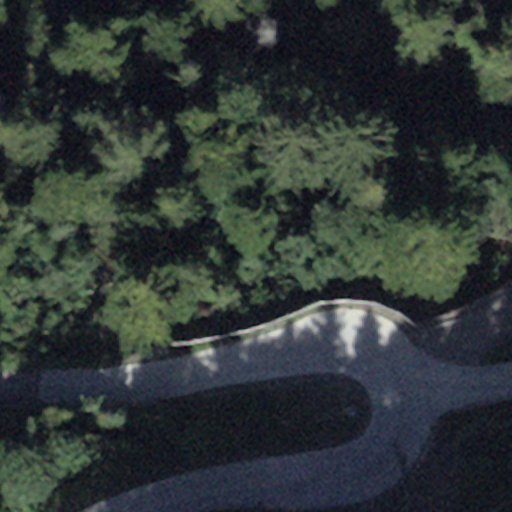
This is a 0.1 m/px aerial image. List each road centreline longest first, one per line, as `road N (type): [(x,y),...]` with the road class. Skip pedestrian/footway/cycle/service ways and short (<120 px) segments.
road 1 (track): [(0,381),(158,384),(348,340),(383,348),(402,372),(410,402)]
road 2 (track): [(410,402),(394,454),(354,475),(228,484),(135,511)]
road 3 (track): [(511,325),(410,402)]
